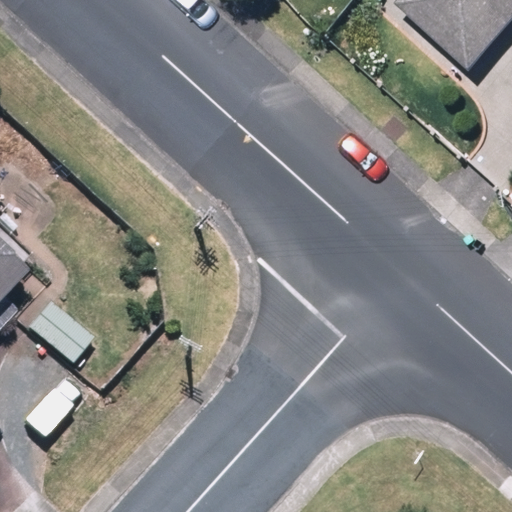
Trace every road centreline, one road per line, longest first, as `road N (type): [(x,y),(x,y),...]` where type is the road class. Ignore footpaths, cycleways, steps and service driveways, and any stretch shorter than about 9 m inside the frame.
road 1 (secondary): [(95,0),(400,281)]
road 2 (residential): [(400,281),(182,511)]
road 3 (secondary): [(400,281),(511,382)]
